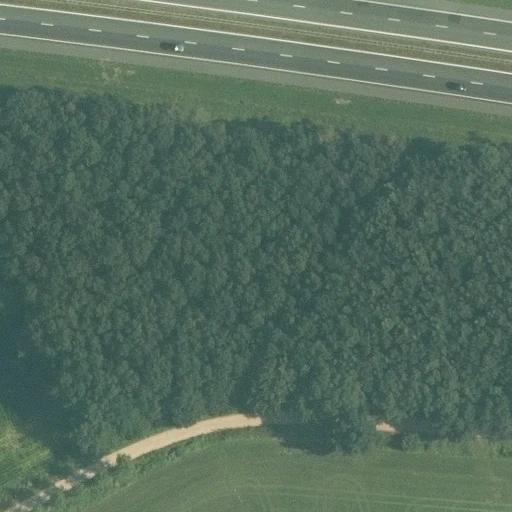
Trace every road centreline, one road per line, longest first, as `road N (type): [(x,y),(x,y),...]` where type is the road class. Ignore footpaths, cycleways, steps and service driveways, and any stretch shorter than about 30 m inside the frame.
road 1 (motorway): [(0,19),(511,92)]
road 2 (track): [(31,511),(164,440),(265,420),(511,433)]
road 3 (motorway): [(511,39),(240,0)]
